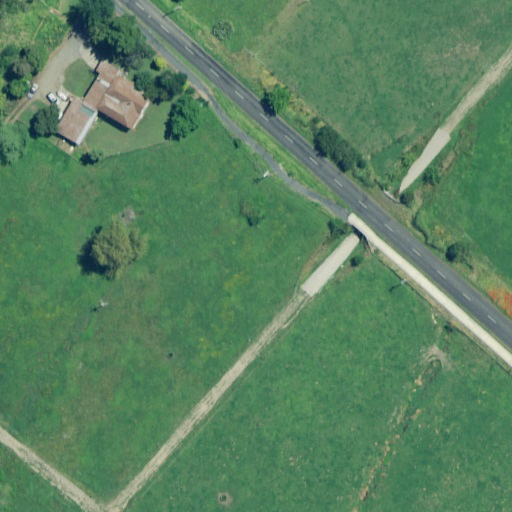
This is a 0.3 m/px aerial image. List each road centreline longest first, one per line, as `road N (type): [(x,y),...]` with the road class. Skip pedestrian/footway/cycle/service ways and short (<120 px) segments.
road 1 (unclassified): [(132,0),(511,337)]
road 2 (track): [(0,426),(110,511)]
